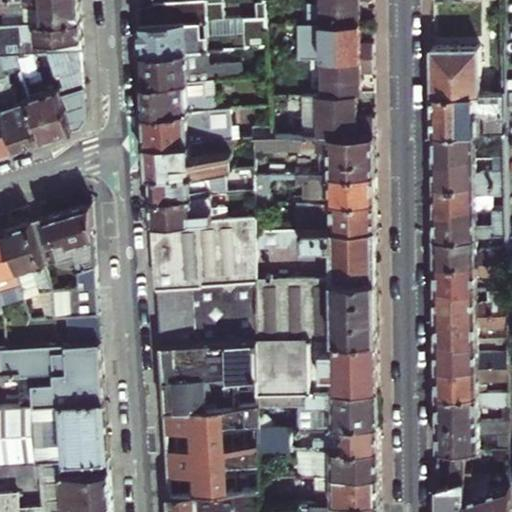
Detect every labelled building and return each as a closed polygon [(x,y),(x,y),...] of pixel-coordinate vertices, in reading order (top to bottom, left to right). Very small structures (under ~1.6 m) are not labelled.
[(83,12),(82,0),(19,0),(9,1),(10,24),(84,19),(83,12)] [(271,43),(268,0),(231,0),(154,5),(142,11),(144,35),(145,51),(212,47),(231,45),(230,31),(206,33),(205,20),(247,17),(249,44),(271,43)] [(363,13),(362,0),(321,0),(322,24),(363,22),(363,13)] [(84,19),(10,24),(0,24),(0,55),(4,55),(53,52),(86,50),(84,30),(84,19)] [(363,22),(322,24),(301,25),(303,60),(323,59),(377,57),(377,51),(377,41),(364,42),(363,22)] [(481,91),(480,44),(433,45),(433,56),(434,91),(481,91)] [(212,47),(145,51),(146,72),(146,80),(209,77),(238,75),(238,60),(212,62),(212,47)] [(86,50),(53,52),(60,74),(65,72),(70,88),(33,100),(45,139),(67,132),(83,127),(90,117),(86,50)] [(45,139),(33,100),(20,104),(4,55),(0,55),(0,84),(19,147),(31,143),(45,139)] [(323,59),(324,94),(365,93),(365,84),(364,72),(377,72),(377,57),(323,59)] [(209,77),(146,80),(148,102),(148,111),(232,106),(234,106),(233,91),(210,92),(209,77)] [(19,147),(0,84),(0,152),(7,150),(19,147)] [(481,91),(434,91),(434,119),(434,130),(507,129),(506,91),(481,91)] [(306,96),(307,135),(378,133),(378,123),(378,116),(361,116),(361,94),(306,96)] [(232,106),(148,111),(150,133),(150,142),(231,137),(259,135),(277,135),(276,123),(258,124),(258,127),(233,128),(232,106)] [(434,148),(434,155),(456,154),(456,159),(477,158),(477,156),(476,141),(481,143),(507,143),(507,129),(434,130),(434,148)] [(378,133),(307,135),(277,135),(259,135),(259,148),(323,147),(323,173),(378,172),(378,159),(378,133)] [(151,161),(152,171),(227,167),(237,166),(236,149),(231,149),(231,137),(150,142),(151,161)] [(435,183),(508,182),(508,169),(483,169),(477,171),(477,158),(456,159),(456,154),(434,155),(435,173),(435,183)] [(247,166),(249,191),(260,190),(259,174),(259,165),(247,166)] [(227,167),(152,171),(153,191),(154,197),(214,193),(233,192),(232,178),(228,178),(227,167)] [(335,188),(336,201),(379,200),(379,192),(378,172),(323,173),(309,173),(309,188),(335,188)] [(435,202),(436,207),(457,207),(457,211),(478,211),(478,208),(478,194),(508,193),(508,182),(435,183),(435,202)] [(214,193),(154,197),(155,214),(155,221),(260,215),(260,190),(249,191),(244,191),(244,204),(215,206),(214,193)] [(335,219),(335,229),(379,228),(379,218),(379,200),(336,201),(308,201),(308,208),(313,209),(312,220),(335,219)] [(97,236),(94,202),(46,217),(34,221),(46,256),(58,252),(60,257),(76,252),(81,267),(81,287),(100,286),(97,236)] [(436,235),(479,235),(508,234),(508,223),(479,223),(478,211),(457,211),(457,207),(436,207),(436,223),(436,229),(436,235)] [(260,215),(155,221),(159,285),(261,279),(261,248),(260,230),(260,215)] [(46,256),(34,221),(22,224),(7,229),(24,283),(26,289),(40,285),(50,316),(58,316),(57,302),(57,288),(46,256)] [(379,252),(379,228),(335,229),(260,230),(261,248),(335,247),(336,278),(380,278),(379,252)] [(0,230),(0,297),(2,304),(27,297),(26,294),(26,289),(24,283),(7,229),(0,230)] [(436,261),(509,260),(509,245),(484,245),(479,248),(479,235),(436,235),(436,255),(436,261)] [(437,280),(437,287),(459,286),(459,290),(480,290),(480,273),(484,275),(509,275),(509,260),(436,261),(437,280)] [(380,307),(380,278),(336,278),(261,279),(262,338),(262,390),(314,389),(314,354),(313,337),(326,337),(381,336),(380,307)] [(163,343),(262,338),(261,279),(159,285),(163,331),(163,343)] [(57,288),(57,302),(100,299),(100,295),(100,286),(81,287),(57,288)] [(459,286),(437,287),(437,306),(437,314),(510,312),(510,297),(485,297),(480,301),(480,290),(459,290),(459,286)] [(58,316),(69,315),(102,313),(101,306),(100,299),(57,302),(58,316)] [(437,331),(437,339),(461,339),(461,341),(480,340),(480,339),(480,323),(484,327),(510,326),(510,312),(437,314),(437,331)] [(69,315),(70,329),(102,327),(102,320),(102,313),(69,315)] [(102,327),(70,329),(71,343),(103,341),(103,333),(102,327)] [(314,354),(314,389),(381,388),(381,377),(381,356),(381,336),(326,337),(326,354),(314,354)] [(166,382),(167,408),(262,405),(262,390),(262,338),(163,343),(166,382)] [(438,355),(438,366),(511,364),(510,349),(486,350),(480,352),(480,340),(461,341),(461,339),(437,339),(438,355)] [(71,343),(8,347),(0,347),(0,375),(37,374),(38,402),(107,398),(105,368),(103,341),(71,343)] [(438,383),(438,392),(481,391),(481,376),(485,380),(511,379),(511,364),(438,366),(438,383)] [(314,389),(262,390),(262,405),(263,429),(263,449),(293,449),(293,429),(305,429),(325,429),(337,423),(382,422),(381,402),(381,388),(314,389)] [(439,413),(439,421),(511,419),(511,404),(485,404),(481,406),(481,391),(438,392),(439,413)] [(38,402),(0,404),(0,463),(38,461),(111,457),(109,436),(107,398),(38,402)] [(171,468),(173,492),(264,487),(264,477),(263,449),(263,429),(262,405),(167,408),(171,468)] [(439,447),(465,446),(482,446),(482,433),(511,432),(511,419),(439,421),(439,436),(439,447)] [(337,423),(325,429),(325,438),(315,438),(315,448),(382,447),(382,434),(382,422),(337,423)] [(470,511),(468,493),(467,491),(467,475),(465,446),(439,447),(440,511),(470,511)] [(482,446),(465,446),(467,475),(483,475),(482,446)] [(318,454),(318,475),(382,474),(382,461),(382,447),(315,448),(312,449),(312,454),(318,454)] [(113,493),(111,457),(38,461),(39,473),(44,473),(46,503),(19,504),(18,489),(0,490),(0,511),(105,511),(114,511),(113,493)] [(382,474),(318,475),(318,501),(331,501),(382,500),(382,491),(382,474)] [(511,511),(511,480),(468,493),(470,511),(511,511)] [(264,487),(173,492),(174,511),(264,511),(264,502),(264,487)] [(337,508),(337,511),(382,511),(382,500),(331,501),(331,508),(337,508)] [(331,511),(331,508),(331,501),(318,501),(299,502),(300,508),(312,507),(312,511),(331,511)] [(299,511),(300,508),(299,502),(264,502),(264,511),(299,511)]
